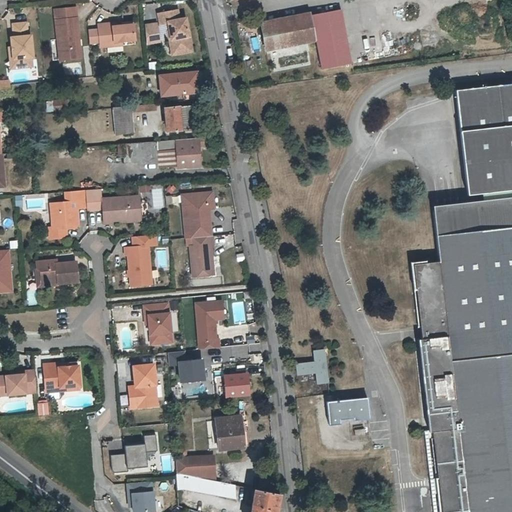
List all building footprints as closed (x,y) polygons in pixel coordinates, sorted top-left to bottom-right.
[(55,7),(58,37),(61,36),(63,56),(81,55),(75,5),(55,7)] [(341,8),(311,14),(316,40),(321,66),(350,61),(341,8)] [(163,31),(166,43),(169,43),(172,52),(193,48),(187,18),(181,20),(179,11),(160,15),(162,24),(165,23),(167,30),(163,31)] [(316,40),(311,14),(261,24),(266,49),(316,40)] [(26,23),(12,25),(13,37),(10,38),(11,46),(13,60),(31,57),(33,57),(30,35),(27,36),(26,23)] [(98,29),(88,31),(90,43),(100,42),(100,43),(122,41),(135,40),(134,25),(121,26),(113,27),(113,23),(105,24),(105,27),(98,28),(98,29)] [(158,24),(145,25),(147,43),(160,41),(158,24)] [(169,43),(166,43),(169,56),(194,51),(193,48),(172,52),(169,43)] [(11,69),(32,66),(31,57),(13,60),(11,46),(8,47),(11,69)] [(196,72),(160,75),(162,95),(185,93),(185,98),(199,96),(198,86),(196,72)] [(511,511),(511,84),(456,92),(468,197),(470,208),(464,209),(434,212),(439,262),(414,265),(421,327),(425,326),(426,339),(422,339),(427,381),(437,476),(441,475),(443,493),(439,494),(441,511),(511,511)] [(47,110),(66,108),(65,98),(46,100),(47,110)] [(155,103),(130,105),(130,112),(156,109),(155,103)] [(131,131),(130,112),(130,105),(113,107),(115,133),(131,131)] [(166,130),(194,128),(192,105),(164,107),(166,130)] [(157,149),(176,148),(177,167),(199,165),(198,144),(202,143),(202,137),(122,143),(123,162),(158,159),(157,149)] [(104,208),(105,222),(114,221),(113,219),(142,217),(140,195),(103,198),(102,187),(86,189),(88,206),(88,209),(104,208)] [(52,201),(54,226),(66,225),(67,227),(76,226),(79,222),(78,207),(88,206),(86,189),(75,189),(76,199),(67,200),(52,201)] [(76,199),(75,189),(66,190),(67,200),(76,199)] [(212,192),(191,194),(191,201),(182,202),(185,238),(194,237),(205,236),(204,225),(210,224),(209,209),(208,204),(213,203),(212,192)] [(191,201),(191,194),(182,195),(182,202),(191,201)] [(67,227),(66,225),(54,226),(51,226),(51,237),(67,234),(67,227)] [(132,236),(133,248),(149,247),(149,246),(157,245),(156,234),(132,236)] [(190,244),(193,275),(214,273),(212,243),(213,243),(213,236),(211,236),(205,236),(194,237),(194,244),(190,244)] [(133,248),(125,249),(126,257),(128,257),(131,287),(152,286),(149,247),(133,248)] [(0,293),(12,293),(8,250),(0,250),(0,293)] [(58,278),(58,282),(78,280),(76,260),(57,262),(56,259),(36,261),(37,267),(40,271),(40,280),(58,278)] [(58,283),(58,282),(58,278),(40,280),(40,271),(37,267),(35,267),(37,285),(58,283)] [(34,288),(25,289),(27,305),(36,304),(34,288)] [(215,319),(219,319),(218,301),(196,303),(200,349),(221,347),(220,338),(217,338),(215,319)] [(149,325),(150,336),(158,335),(159,344),(172,343),(169,314),(168,305),(144,307),(145,317),(148,317),(149,325)] [(158,335),(150,336),(151,345),(159,344),(158,335)] [(314,374),(315,385),(328,383),(324,350),(312,351),(313,362),(296,364),(297,376),(314,374)] [(168,366),(175,365),(175,361),(185,360),(184,351),(166,353),(168,366)] [(185,360),(175,361),(175,365),(177,383),(203,380),(201,359),(185,360)] [(79,362),(78,362),(60,364),(59,361),(59,360),(45,361),(47,381),(61,380),(62,387),(81,386),(79,362)] [(135,387),(133,387),(136,406),(136,408),(157,406),(156,404),(155,386),(156,385),(153,365),(133,367),(135,387)] [(0,387),(9,386),(9,391),(26,390),(37,389),(34,367),(25,368),(25,371),(11,372),(0,373),(0,387)] [(224,376),(220,377),(221,382),(225,381),(226,395),(247,393),(245,373),(224,375),(224,376)] [(61,380),(47,381),(47,389),(62,387),(61,380)] [(368,398),(327,403),(330,426),(342,425),(341,420),(355,419),(355,421),(371,419),(368,398)] [(47,402),(38,403),(39,415),(48,414),(47,402)] [(216,451),(243,448),(238,414),(213,418),(216,451)] [(124,454),(110,455),(111,473),(127,472),(127,469),(145,467),(144,451),(156,450),(155,435),(143,436),(144,444),(123,446),(124,454)] [(122,453),(121,440),(104,441),(105,454),(122,453)] [(179,457),(175,457),(176,473),(214,480),(214,456),(186,456),(179,457)] [(214,480),(176,473),(176,479),(176,486),(236,498),(236,484),(214,480)] [(152,482),(127,483),(128,507),(133,507),(133,511),(142,511),(153,511),(152,482)] [(276,511),(280,493),(278,492),(255,488),(252,503),(249,502),(249,505),(252,506),(250,511),(248,511),(247,511),(276,511)]
